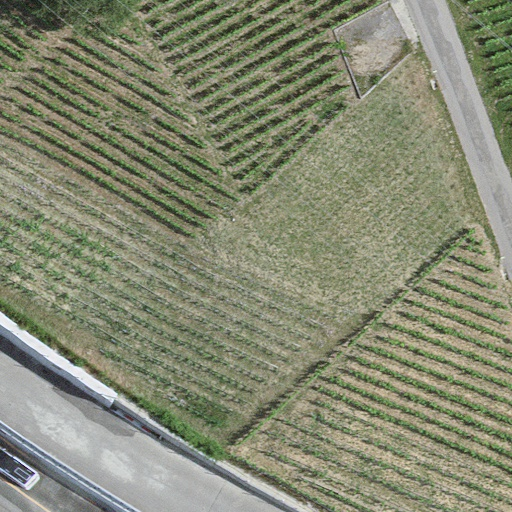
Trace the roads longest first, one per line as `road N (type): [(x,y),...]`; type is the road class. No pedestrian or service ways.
road 1 (tertiary): [(0,366),(162,488),(214,511)]
road 2 (unclassified): [(511,226),(425,0)]
